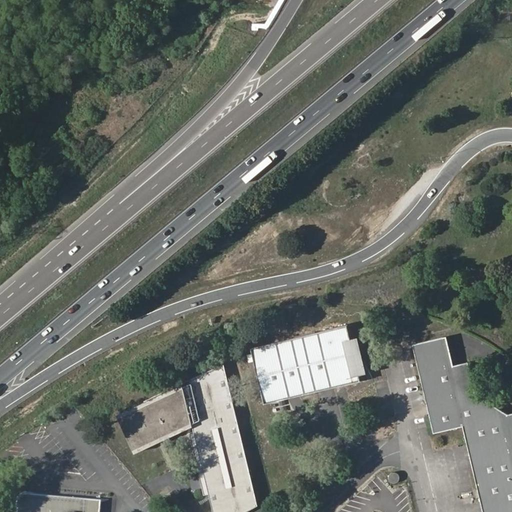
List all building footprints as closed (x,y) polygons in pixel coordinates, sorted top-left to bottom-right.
[(361,379),(353,343),(350,329),(254,351),(267,406),(362,385),(361,379)] [(511,511),(511,416),(509,417),(477,393),(474,391),(468,365),(457,368),(454,369),(447,339),(416,347),(436,435),(465,429),(484,511),(511,511)] [(457,368),(450,339),(447,339),(454,369),(457,368)] [(361,379),(370,377),(361,342),(353,343),(361,379)] [(206,495),(212,493),(216,511),(225,511),(232,508),(249,505),(248,500),(258,494),(228,364),(138,405),(140,408),(122,417),(137,448),(195,422),(198,433),(192,434),(206,495)] [(477,393),(471,364),(468,365),(474,391),(477,393)] [(401,483),(402,482),(402,481),(402,479),(402,478),(401,477),(400,476),(399,475),(398,474),(396,474),(394,475),(392,477),(391,478),(391,479),(391,481),(391,482),(392,483),(393,484),(394,485),(396,485),(397,485),(399,485),(400,484),(401,483)] [(98,511),(100,499),(24,493),(22,494),(20,495),(19,497),(17,502),(16,511),(98,511)] [(225,511),(249,511),(261,506),(258,494),(248,500),(249,505),(232,508),(225,511)]
